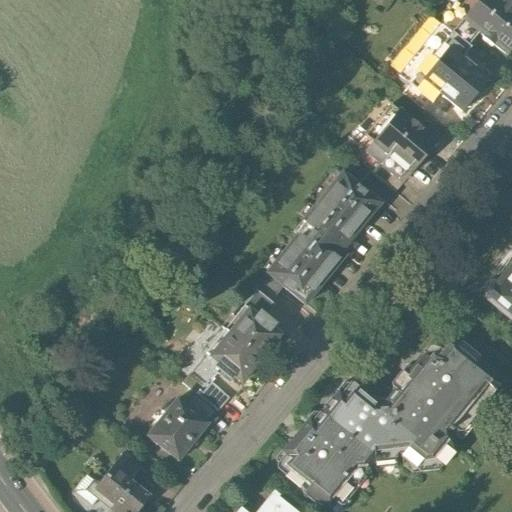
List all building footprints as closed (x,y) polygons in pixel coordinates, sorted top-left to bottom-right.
[(511,0),(486,0),(473,17),(490,31),(511,48),(511,0)] [(480,43),(490,31),(473,17),(463,29),(480,43)] [(410,85),(436,106),(448,90),(471,108),(496,77),(470,56),(480,43),(463,29),(417,85),(413,82),(410,85)] [(445,138),(408,107),(381,140),(419,170),(445,138)] [(406,186),(419,170),(381,140),(375,148),(391,161),(385,169),(406,186)] [(350,170),(311,218),(348,248),(387,201),(350,170)] [(354,253),(348,248),(311,218),(303,228),(307,231),(275,271),(292,285),(313,302),(354,253)] [(511,269),(504,278),(501,278),(497,279),(494,280),(491,284),(491,288),(492,292),(511,308),(511,269)] [(275,271),(264,284),(282,298),(292,285),(275,271)] [(252,298),(258,303),(272,314),(284,300),(282,298),(264,284),(252,298)] [(258,303),(238,327),(271,355),(292,330),(272,314),(258,303)] [(251,380),(271,355),(238,327),(214,356),(240,377),(242,373),(251,380)] [(356,377),(288,462),(347,509),(378,471),(376,469),(385,458),(406,458),(416,445),(433,458),(439,457),(456,436),(461,440),(510,379),(451,331),(397,398),(385,400),(356,377)] [(222,378),(209,394),(224,406),(227,409),(240,393),(222,378)] [(206,392),(197,404),(214,418),(224,406),(209,394),(206,392)] [(197,404),(185,395),(154,433),(188,459),(218,421),(214,418),(197,404)] [(140,468),(122,454),(89,495),(110,511),(136,511),(146,499),(127,484),(140,468)] [(311,511),(284,489),(265,511),(258,511),(250,505),(244,511),(311,511)]
